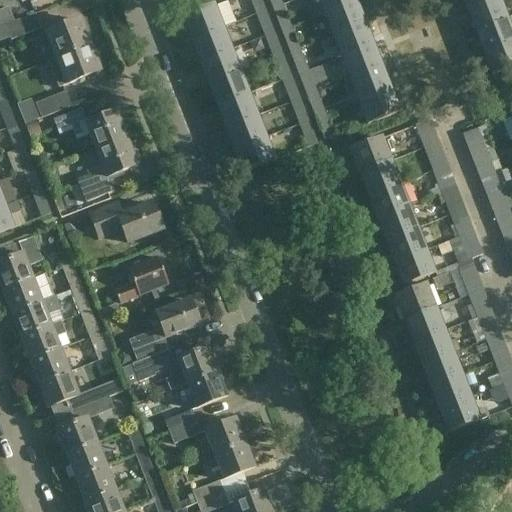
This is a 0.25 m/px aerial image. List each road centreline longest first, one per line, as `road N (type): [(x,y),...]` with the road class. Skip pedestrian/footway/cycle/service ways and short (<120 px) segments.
road 1 (unclassified): [(335,511),(132,4)]
road 2 (residential): [(511,323),(492,273),(494,252),(439,112)]
road 3 (residential): [(410,511),(511,441)]
